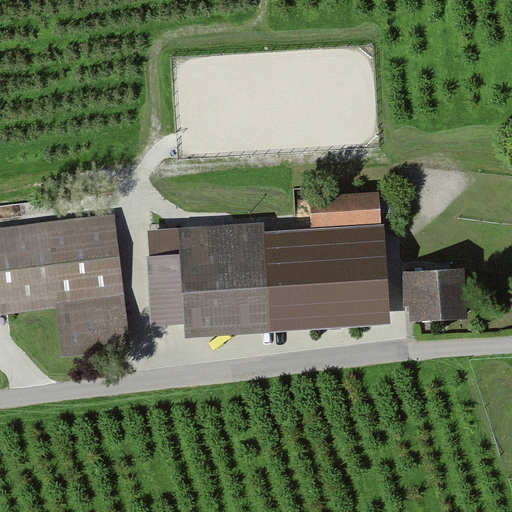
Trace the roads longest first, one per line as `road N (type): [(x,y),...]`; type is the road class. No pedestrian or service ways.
road 1 (residential): [(0,401),(320,360),(511,346)]
road 2 (track): [(320,232),(399,242),(402,353)]
